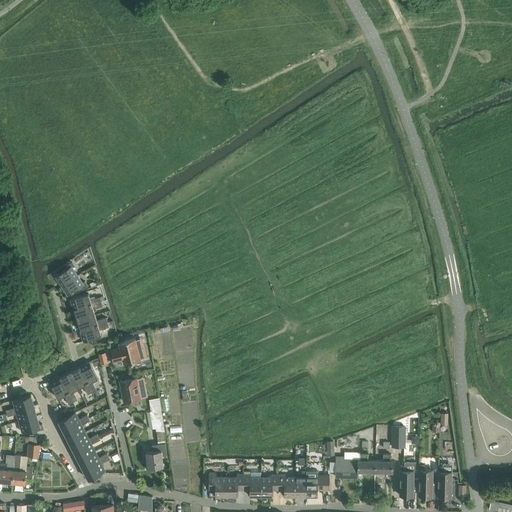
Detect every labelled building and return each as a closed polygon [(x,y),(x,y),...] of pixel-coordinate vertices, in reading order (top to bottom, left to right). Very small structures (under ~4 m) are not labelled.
[(56,277),(62,286),(77,276),(72,268),(75,266),(72,262),(66,266),(68,269),(56,277)] [(77,276),(62,286),(68,295),(80,287),(82,290),(88,286),(85,282),(82,283),(77,276)] [(71,299),(74,310),(101,302),(100,297),(90,300),(88,294),(71,299)] [(101,302),(74,310),(77,320),(95,315),(93,309),(103,306),(101,302)] [(95,315),(77,320),(80,331),(107,322),(106,317),(97,320),(95,315)] [(107,322),(80,331),(84,341),(101,336),(99,330),(109,327),(107,322)] [(135,338),(118,343),(119,347),(111,350),(114,362),(123,360),(124,364),(141,360),(135,338)] [(105,353),(99,354),(101,364),(107,362),(105,353)] [(89,362),(79,367),(92,392),(96,390),(92,381),(97,378),(89,362)] [(79,367),(69,372),(78,388),(83,386),(88,394),(92,392),(79,367)] [(69,372),(60,377),(73,402),(77,400),(73,391),(78,388),(69,372)] [(73,402),(60,377),(50,382),(58,398),(64,395),(68,404),(73,402)] [(137,378),(120,381),(124,402),(141,399),(141,398),(147,397),(144,377),(137,378)] [(15,408),(10,409),(12,415),(17,414),(16,411),(34,406),(31,395),(13,400),(15,408)] [(156,428),(157,432),(163,431),(164,431),(159,398),(149,400),(151,412),(147,413),(150,429),(156,428)] [(16,411),(17,414),(19,421),(37,416),(34,406),(16,411)] [(59,421),(64,431),(80,422),(79,419),(75,412),(59,421)] [(37,416),(19,421),(22,432),(36,428),(37,431),(44,429),(42,424),(39,425),(37,416)] [(80,422),(64,431),(69,440),(85,432),(82,425),(86,423),(83,417),(79,419),(80,422)] [(392,425),(391,446),(404,447),(405,425),(392,425)] [(85,432),(69,440),(73,450),(90,441),(89,439),(85,432)] [(90,441),(73,450),(78,460),(95,451),(91,444),(96,442),(93,436),(89,439),(90,441)] [(28,456),(38,457),(39,445),(29,444),(28,456)] [(146,452),(147,468),(163,466),(162,456),(166,455),(165,444),(152,445),(152,451),(146,452)] [(95,451),(78,460),(83,469),(100,461),(98,458),(95,451)] [(358,471),(375,472),(375,460),(368,460),(368,453),(360,453),(360,460),(344,460),(344,457),(336,457),(335,477),(355,477),(358,474),(358,471)] [(7,469),(0,468),(0,471),(0,481),(12,483),(14,458),(14,455),(7,454),(6,463),(7,463),(7,469)] [(375,460),(375,472),(392,472),(393,461),(391,461),(391,454),(383,454),(383,461),(375,460)] [(14,455),(14,458),(12,483),(25,484),(26,478),(32,478),(33,466),(26,466),(26,471),(19,470),(21,455),(14,455)] [(100,461),(83,469),(88,479),(105,471),(101,464),(106,461),(103,456),(98,458),(100,461)] [(405,471),(406,466),(401,465),(400,495),(409,496),(409,498),(415,498),(415,488),(413,488),(413,471),(405,471)] [(424,465),(420,465),(419,496),(428,496),(428,498),(435,498),(435,487),(434,487),(434,482),(432,481),(432,470),(424,470),(424,465)] [(443,467),(438,466),(438,496),(447,497),(447,499),(454,499),(455,488),(453,488),(453,483),(451,483),(451,472),(443,472),(443,467)] [(295,477),(295,496),(306,496),(306,471),(302,471),(302,477),(295,477)] [(306,471),(306,496),(317,496),(317,490),(323,490),(323,474),(317,475),(317,477),(310,477),(310,471),(306,471)] [(215,496),(226,496),(226,477),(216,477),(216,474),(209,474),(209,490),(215,490),(215,496)] [(226,477),(226,496),(238,496),(238,490),(244,490),(244,474),(237,474),(237,477),(226,477)] [(244,474),(244,490),(250,490),(249,496),(261,496),(261,477),(250,477),(250,474),(244,474)] [(261,477),(261,496),(272,496),(272,490),(278,490),(278,474),(271,474),(271,477),(261,477)] [(278,474),(278,490),(284,490),(284,496),(295,496),(295,477),(285,477),(285,474),(278,474)] [(128,493),(127,501),(138,502),(139,495),(128,493)] [(152,496),(140,494),(138,510),(152,511),(152,496)] [(84,509),(84,508),(84,500),(72,502),(73,511),(84,509)] [(511,511),(511,506),(499,504),(491,502),(489,509),(506,511),(511,511)]
